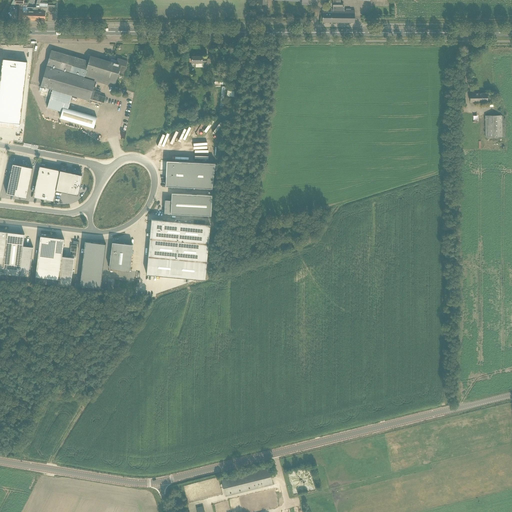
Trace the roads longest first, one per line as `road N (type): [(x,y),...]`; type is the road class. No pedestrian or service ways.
road 1 (primary): [(0,31),(511,33)]
road 2 (unclassified): [(158,481),(511,395)]
road 3 (unclassified): [(0,461),(158,481)]
road 4 (unclassified): [(92,232),(127,225),(152,198),(143,160),(121,160),(105,173)]
